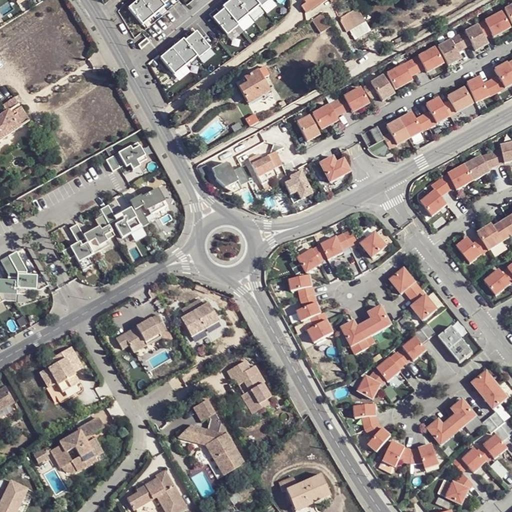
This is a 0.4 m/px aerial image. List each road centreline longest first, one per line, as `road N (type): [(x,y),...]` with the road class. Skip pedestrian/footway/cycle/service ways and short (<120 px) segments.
road 1 (residential): [(383,511),(256,300)]
road 2 (residential): [(86,511),(130,463),(138,430),(80,314)]
road 3 (residential): [(511,43),(344,136)]
road 4 (residential): [(156,120),(284,27),(295,0)]
road 5 (residential): [(377,184),(511,112)]
road 6 (residential): [(156,120),(87,0)]
road 7 (residential): [(449,385),(447,396),(411,425),(402,410),(436,385)]
